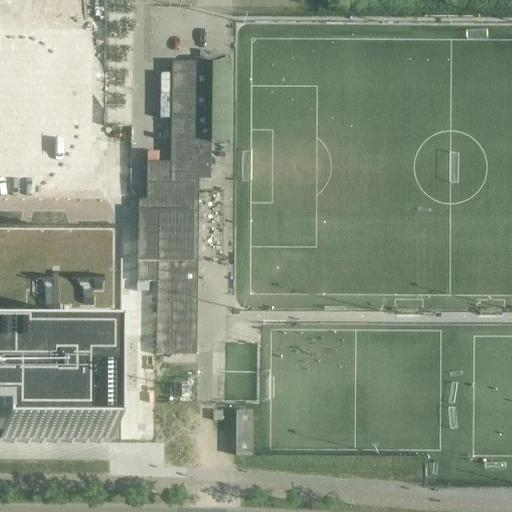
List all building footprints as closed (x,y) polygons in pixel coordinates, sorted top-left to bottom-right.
[(86,0),(87,8),(106,9),(106,0),(86,0)] [(107,69),(106,38),(83,38),(84,70),(107,69)] [(192,264),(192,203),(197,203),(197,202),(193,201),(193,181),(209,181),(210,145),(227,145),(228,145),(229,64),(228,65),(228,64),(171,63),(172,211),(137,211),(136,283),(156,283),(155,356),(195,356),(195,345),(190,345),(191,284),(196,284),(197,274),(186,273),(186,264),(192,264)] [(83,112),(106,112),(107,79),(84,78),(83,112)] [(0,239),(0,439),(105,440),(106,240),(0,239)] [(238,410),(239,454),(256,454),(255,410),(238,410)]
